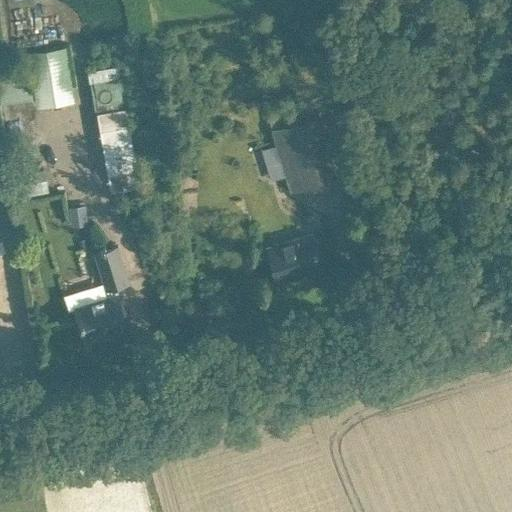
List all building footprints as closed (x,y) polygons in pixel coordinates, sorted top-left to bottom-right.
[(28,51),(36,105),(74,100),(66,46),(28,51)] [(90,79),(95,110),(131,104),(126,73),(90,79)] [(0,80),(2,97),(22,95),(20,76),(0,78),(0,80)] [(309,97),(267,110),(292,190),(338,176),(319,112),(314,114),(309,97)] [(126,105),(97,110),(100,128),(111,190),(140,184),(129,123),(126,105)] [(45,168),(20,173),(21,182),(23,194),(49,189),(47,177),(45,168)] [(88,222),(85,203),(69,205),(72,225),(88,222)] [(269,245),(273,260),(279,279),(322,266),(312,232),(269,245)] [(77,306),(81,319),(86,338),(129,325),(117,284),(130,280),(124,261),(119,243),(98,249),(110,288),(111,288),(113,296),(77,306)]
